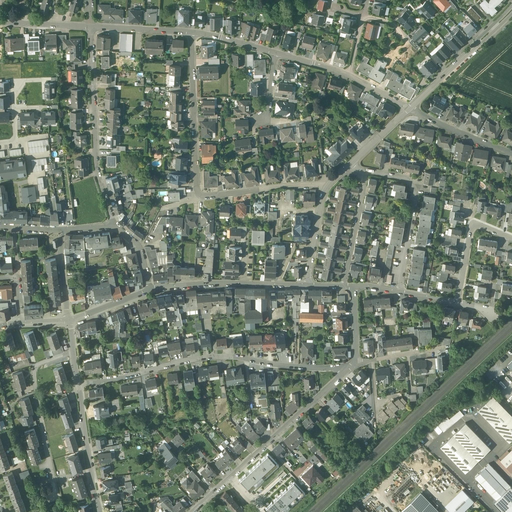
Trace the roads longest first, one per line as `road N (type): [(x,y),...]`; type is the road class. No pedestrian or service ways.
road 1 (residential): [(78,385),(224,356),(345,372)]
road 2 (residential): [(192,511),(345,372)]
road 3 (residential): [(114,227),(96,169),(90,27)]
road 4 (residential): [(190,31),(201,196)]
road 5 (residential): [(398,292),(415,197),(405,179),(366,170)]
road 6 (residential): [(72,352),(40,364),(34,376),(51,474)]
road 7 (residential): [(511,8),(409,108)]
road 8 (residential): [(78,385),(99,511)]
road 9 (residential): [(201,196),(325,186)]
road 10 (residential): [(457,303),(469,228),(511,238)]
